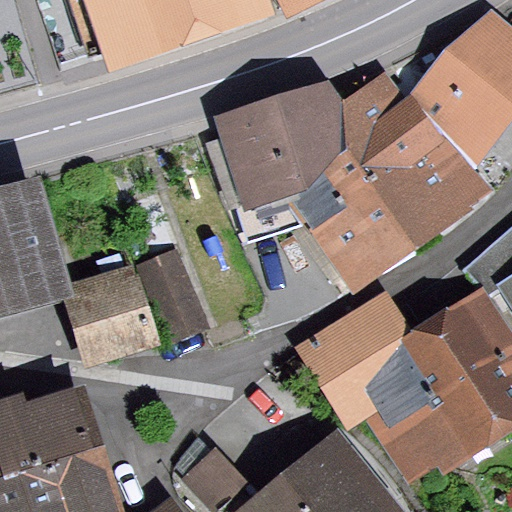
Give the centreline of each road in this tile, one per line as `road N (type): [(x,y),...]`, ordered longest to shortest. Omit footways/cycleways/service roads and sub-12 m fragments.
road 1 (residential): [(123,401),(208,385),(295,331),(439,267),(511,203)]
road 2 (primary): [(0,143),(284,59),(413,0)]
road 3 (residential): [(0,379),(123,401)]
road 4 (residential): [(123,401),(152,480),(177,511)]
